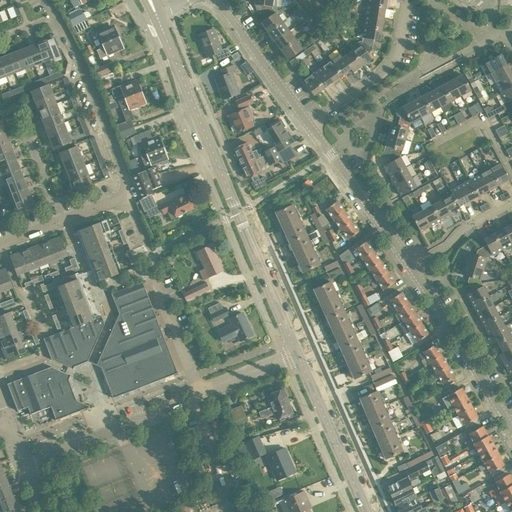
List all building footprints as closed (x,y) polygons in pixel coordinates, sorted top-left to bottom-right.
[(262,12),(262,13),(274,9),(274,10),(278,9),(278,0),(255,0),(254,4),(257,14),(262,12)] [(384,18),(386,7),(368,4),(366,16),(384,18)] [(261,22),(268,32),(283,21),(274,9),(262,13),(266,19),(261,22)] [(350,13),(345,12),(343,23),(353,25),(354,20),(349,19),(350,13)] [(70,20),(73,26),(86,20),(84,16),(83,13),(70,20)] [(366,16),(364,27),(382,29),(384,18),(366,16)] [(88,24),(86,20),(73,26),(77,33),(90,27),(88,24)] [(268,32),(275,41),(289,30),(283,21),(268,32)] [(380,41),(382,29),(364,27),(362,41),(373,47),(374,40),(380,41)] [(97,39),(100,45),(119,36),(116,30),(115,31),(114,29),(108,32),(107,30),(104,32),(103,31),(98,34),(99,38),(97,39)] [(198,34),(206,57),(212,55),(215,61),(230,55),(228,48),(221,50),(214,29),(198,34)] [(275,41),(281,50),(296,40),(289,30),(275,41)] [(122,43),(119,36),(100,45),(102,49),(97,51),(100,59),(108,56),(108,55),(113,53),(113,52),(116,51),(115,48),(121,45),(121,44),(122,43)] [(46,40),(36,44),(43,62),(53,58),(54,60),(60,57),(53,39),(47,41),(46,40)] [(296,40),(281,50),(288,60),(303,49),(296,40)] [(362,41),(362,42),(360,41),(350,48),(352,51),(363,65),(372,59),(368,53),(372,50),(373,47),(362,41)] [(36,44),(27,47),(34,65),(43,62),(36,44)] [(25,69),(34,65),(27,47),(17,51),(25,69)] [(320,53),(316,49),(311,53),(314,57),(320,53)] [(15,73),(25,69),(17,51),(8,55),(15,73)] [(363,65),(352,51),(343,57),(351,68),(351,69),(353,72),(363,65)] [(237,52),(231,56),(234,61),(240,57),(237,52)] [(342,75),(351,69),(351,68),(343,57),(341,54),(331,61),(342,75)] [(485,76),(490,73),(506,65),(500,54),(485,63),(480,65),(485,76)] [(0,62),(6,77),(15,73),(8,55),(0,58),(0,62)] [(331,61),(322,67),(332,82),(342,75),(331,61)] [(95,78),(97,77),(97,78),(110,72),(108,68),(106,65),(92,71),(95,78)] [(222,99),(239,94),(231,73),(236,72),(234,65),(220,70),(223,76),(215,79),(222,99)] [(490,73),(496,83),(511,75),(506,65),(490,73)] [(322,67),(313,74),(323,88),(332,82),(322,67)] [(323,88),(313,74),(303,81),(314,95),(323,88)] [(452,80),(461,96),(471,90),(462,75),(452,80)] [(496,83),(501,93),(511,87),(511,76),(511,75),(496,83)] [(102,90),(111,87),(110,83),(109,80),(100,84),(102,90)] [(452,80),(442,86),(450,101),(461,96),(452,80)] [(480,91),(477,86),(474,81),(470,83),(475,94),(480,91)] [(35,101),(53,94),(49,84),(31,91),(35,101)] [(116,98),(118,101),(142,92),(139,85),(138,86),(137,84),(131,87),(130,85),(126,86),(121,88),(120,86),(111,90),(115,99),(116,98)] [(442,86),(432,91),(440,107),(450,101),(442,86)] [(511,87),(501,93),(506,103),(510,101),(511,99),(511,87)] [(432,91),(422,96),(430,112),(440,107),(432,91)] [(144,98),(142,92),(118,101),(126,122),(116,126),(119,133),(133,127),(130,121),(134,120),(129,110),(145,104),(143,99),(144,98)] [(56,103),(53,94),(35,101),(38,110),(56,103)] [(108,105),(114,103),(111,95),(105,98),(108,105)] [(229,116),(236,133),(252,126),(248,117),(252,116),(247,105),(252,103),(249,96),(235,101),(239,111),(229,116)] [(421,117),(430,112),(422,96),(413,101),(417,110),(421,117)] [(413,101),(402,107),(397,110),(396,112),(401,115),(400,117),(410,125),(411,122),(421,117),(417,110),(413,101)] [(114,103),(108,105),(110,110),(117,108),(115,102),(114,103)] [(60,113),(56,103),(38,110),(42,120),(60,113)] [(473,105),(478,114),(482,111),(478,103),(473,105)] [(491,111),(486,114),(489,118),(497,113),(495,109),(490,111),(491,111)] [(457,113),(462,122),(466,120),(461,111),(457,113)] [(64,122),(60,113),(42,120),(45,129),(64,122)] [(462,122),(457,113),(453,116),(458,124),(462,122)] [(392,123),(388,134),(406,140),(410,125),(400,117),(398,125),(392,123)] [(274,147),(276,153),(289,146),(286,140),(289,138),(283,128),(285,127),(280,119),(277,121),(278,123),(266,130),(276,146),(274,147)] [(45,129),(49,139),(67,132),(64,122),(45,129)] [(441,133),(446,131),(441,122),(437,124),(441,133)] [(497,134),(506,129),(504,125),(495,130),(497,134)] [(134,130),(133,127),(119,133),(121,138),(135,133),(134,130)] [(432,138),(436,136),(431,127),(427,130),(432,138)] [(506,129),(497,134),(499,138),(508,133),(506,129)] [(0,144),(9,141),(5,131),(0,133),(0,144)] [(140,156),(144,155),(163,147),(161,141),(160,141),(159,139),(152,142),(148,131),(133,137),(138,149),(138,150),(140,156)] [(71,141),(67,132),(49,139),(53,148),(71,141)] [(391,147),(388,158),(401,157),(406,140),(388,134),(385,145),(391,147)] [(0,155),(12,150),(9,141),(0,144),(0,155)] [(254,161),(264,156),(259,158),(256,150),(252,152),(247,143),(233,150),(235,154),(234,155),(235,158),(236,158),(241,167),(254,161)] [(59,153),(62,162),(81,155),(77,146),(59,153)] [(295,157),(289,146),(276,153),(265,158),(264,156),(254,161),(241,167),(247,180),(250,178),(252,182),(259,179),(257,175),(261,173),(258,166),(260,164),(266,161),(268,165),(280,160),(282,164),(295,157)] [(166,153),(163,147),(144,155),(145,158),(142,160),(145,167),(157,163),(156,162),(160,161),(159,158),(165,155),(165,154),(166,153)] [(276,153),(274,147),(262,153),(264,156),(265,158),(276,153)] [(0,166),(16,160),(12,150),(0,155),(0,166)] [(62,162),(66,172),(84,165),(81,155),(62,162)] [(385,165),(390,175),(406,166),(401,157),(388,158),(390,162),(385,165)] [(135,158),(128,161),(132,173),(133,175),(141,172),(136,158),(135,158)] [(20,169),(16,160),(0,166),(0,171),(2,176),(20,169)] [(429,160),(425,162),(422,164),(425,170),(428,168),(431,173),(435,171),(429,160)] [(501,163),(491,168),(499,184),(510,179),(501,163)] [(66,172),(70,182),(88,175),(84,165),(66,172)] [(390,175),(395,185),(411,176),(406,166),(390,175)] [(132,175),(142,199),(145,198),(145,197),(151,194),(152,193),(151,189),(160,185),(153,167),(132,175)] [(491,168),(480,174),(489,190),(499,184),(491,168)] [(24,179),(20,169),(2,176),(6,186),(24,179)] [(318,174),(309,179),(314,187),(323,181),(318,174)] [(480,174),(470,179),(479,195),(489,190),(480,174)] [(88,175),(70,182),(74,192),(92,185),(88,175)] [(411,176),(395,185),(401,195),(417,187),(411,176)] [(7,190),(9,195),(27,188),(24,179),(6,186),(3,187),(5,191),(7,190)] [(470,179),(460,185),(469,201),(479,195),(470,179)] [(307,181),(302,184),(306,191),(311,188),(307,181)] [(469,201),(460,185),(450,190),(452,194),(459,206),(469,201)] [(31,197),(27,188),(9,195),(13,204),(31,197)] [(298,194),(296,190),(283,196),(285,200),(298,194)] [(145,198),(142,199),(139,200),(144,211),(156,206),(151,194),(145,197),(145,198)] [(442,199),(451,215),(461,209),(459,206),(452,194),(442,199)] [(170,220),(177,216),(179,218),(182,216),(183,213),(193,208),(187,196),(182,198),(181,196),(160,207),(163,214),(167,212),(170,220)] [(13,204),(17,214),(35,207),(31,197),(13,204)] [(442,199),(432,204),(441,220),(451,215),(442,199)] [(325,210),(325,211),(324,212),(327,217),(329,215),(333,220),(344,211),(336,201),(325,210)] [(432,204),(422,210),(431,226),(441,220),(432,204)] [(288,243),(305,235),(292,205),(275,213),(288,243)] [(431,226),(422,210),(412,216),(420,231),(431,226)] [(351,221),(344,211),(333,220),(340,230),(351,221)] [(359,231),(351,221),(340,230),(338,231),(341,236),(344,235),(348,240),(359,231)] [(81,241),(105,232),(101,222),(77,231),(81,241)] [(511,243),(504,228),(494,233),(502,249),(511,244),(511,243)] [(109,242),(105,232),(81,241),(85,251),(109,242)] [(490,256),(502,249),(494,233),(484,238),(487,244),(482,247),(490,256)] [(305,235),(288,243),(302,273),(319,265),(305,235)] [(50,240),(57,259),(68,255),(60,236),(50,240)] [(47,263),(57,259),(50,240),(40,244),(47,263)] [(358,255),(362,260),(373,252),(366,241),(355,249),(355,250),(353,251),(356,256),(358,255)] [(85,251),(89,261),(113,252),(109,242),(85,251)] [(37,267),(47,263),(40,244),(30,248),(37,267)] [(197,252),(208,277),(222,270),(210,246),(197,252)] [(470,252),(466,263),(483,268),(487,257),(490,256),(482,247),(477,249),(476,254),(470,252)] [(27,271),(37,267),(30,248),(20,252),(27,271)] [(346,270),(351,267),(348,262),(354,259),(348,249),(339,256),(346,270)] [(27,271),(20,252),(10,256),(17,275),(27,271)] [(117,262),(113,252),(89,261),(93,272),(117,262)] [(380,262),(373,252),(362,260),(369,270),(380,262)] [(324,267),(326,271),(338,266),(336,261),(324,267)] [(117,262),(93,272),(97,282),(121,273),(117,262)] [(369,270),(375,280),(376,280),(387,273),(380,262),(369,270)] [(483,268),(466,263),(463,274),(469,276),(467,281),(469,284),(481,282),(480,279),(483,268)] [(5,268),(0,270),(0,286),(2,291),(12,288),(5,268)] [(342,273),(340,268),(327,274),(329,278),(342,273)] [(395,283),(387,273),(376,280),(375,280),(371,283),(374,288),(379,285),(383,291),(395,283)] [(55,287),(57,294),(82,284),(78,274),(75,274),(59,280),(58,277),(52,280),(53,282),(44,286),(43,283),(40,285),(43,292),(55,287)] [(119,314),(105,344),(125,393),(163,379),(154,356),(169,350),(142,282),(111,294),(119,314)] [(327,320),(343,312),(330,282),(313,290),(327,320)] [(467,294),(472,304),(488,295),(481,282),(469,284),(473,291),(467,294)] [(86,296),(82,284),(57,294),(62,305),(86,296)] [(206,284),(192,290),(184,293),(187,299),(194,296),(208,289),(206,284)] [(357,292),(363,290),(359,284),(354,286),(357,292)] [(363,290),(357,292),(365,307),(380,298),(376,293),(367,297),(363,290)] [(390,300),(396,311),(408,303),(401,293),(390,300)] [(472,304),(478,314),(494,305),(488,295),(472,304)] [(62,305),(66,317),(91,307),(86,296),(62,305)] [(220,302),(208,308),(214,322),(228,315),(225,308),(223,309),(220,302)] [(378,302),(366,310),(370,317),(382,310),(383,309),(378,302)] [(403,321),(415,314),(408,303),(396,311),(403,321)] [(364,311),(361,304),(356,306),(360,313),(364,311)] [(478,314),(483,324),(499,315),(494,305),(478,314)] [(70,328),(74,327),(95,319),(91,307),(66,317),(70,328)] [(360,313),(364,321),(368,318),(364,311),(360,313)] [(0,327),(13,322),(9,312),(0,315),(0,327)] [(357,342),(343,312),(327,320),(340,349),(357,342)] [(239,341),(252,335),(241,313),(229,319),(231,324),(217,331),(222,342),(236,336),(239,341)] [(403,321),(399,323),(406,334),(422,324),(415,314),(403,321)] [(489,334),(492,332),(505,325),(499,315),(483,324),(489,334)] [(358,328),(366,324),(367,328),(372,326),(368,318),(364,321),(356,324),(358,328)] [(0,327),(0,338),(17,332),(13,322),(0,327)] [(511,330),(508,323),(505,325),(492,332),(498,342),(511,334),(511,330)] [(428,335),(422,324),(406,334),(413,345),(428,335)] [(367,328),(371,335),(376,333),(372,326),(367,328)] [(0,338),(0,344),(2,350),(21,342),(17,332),(0,338)] [(390,344),(388,338),(387,338),(385,333),(380,335),(385,347),(390,344)] [(511,334),(498,342),(503,352),(511,347),(511,334)] [(21,342),(2,350),(6,360),(25,353),(21,342)] [(357,342),(340,349),(354,379),(370,372),(357,342)] [(390,344),(385,347),(393,361),(402,356),(397,347),(393,349),(390,344)] [(434,345),(423,353),(419,355),(423,360),(426,358),(429,363),(441,356),(434,345)] [(511,360),(511,347),(503,352),(499,354),(505,365),(511,360)] [(384,355),(384,354),(381,349),(374,353),(376,359),(384,355)] [(169,350),(154,356),(163,379),(177,373),(169,350)] [(448,366),(441,356),(429,363),(436,374),(448,366)] [(99,358),(20,390),(40,442),(120,411),(99,358)] [(434,380),(438,377),(443,384),(454,377),(448,366),(436,374),(431,377),(434,380)] [(370,376),(372,380),(391,372),(389,368),(370,376)] [(393,375),(373,383),(375,388),(394,379),(393,375)] [(414,391),(412,387),(407,390),(410,396),(415,393),(414,391)] [(447,409),(453,405),(453,406),(467,398),(462,388),(442,399),(447,409)] [(256,406),(258,413),(288,402),(283,390),(267,396),(269,401),(256,406)] [(372,429),(389,422),(376,392),(359,399),(372,429)] [(472,408),(467,398),(453,406),(458,415),(458,416),(472,408)] [(292,413),(288,402),(258,413),(261,419),(274,414),(276,420),(292,413)] [(239,420),(243,418),(246,417),(242,405),(235,408),(239,420)] [(235,408),(228,410),(233,422),(234,421),(236,425),(244,422),(243,418),(239,420),(235,408)] [(478,418),(472,408),(458,416),(458,415),(452,418),(457,429),(478,418)] [(414,420),(418,418),(414,410),(410,412),(414,420)] [(418,427),(422,425),(421,422),(418,418),(414,420),(418,427)] [(421,422),(422,425),(426,434),(432,431),(427,420),(421,422)] [(389,422),(372,429),(385,460),(402,452),(389,422)] [(473,444),(473,445),(488,437),(483,427),(469,434),(471,439),(464,442),(467,448),(473,444)] [(178,511),(147,433),(74,462),(93,511),(178,511)] [(489,436),(488,437),(473,445),(479,454),(494,446),(489,436)] [(245,443),(252,459),(265,454),(257,437),(245,443)] [(442,462),(448,458),(445,452),(450,450),(446,441),(435,447),(442,462)] [(498,457),(499,456),(494,446),(479,454),(483,463),(484,464),(498,456),(498,457)] [(266,457),(276,481),(295,473),(284,449),(266,457)] [(406,463),(408,467),(433,455),(431,450),(406,463)] [(439,474),(443,472),(436,456),(432,458),(439,474)] [(484,464),(483,463),(478,466),(481,471),(487,468),(490,474),(504,466),(498,457),(498,456),(484,464)] [(429,469),(426,461),(406,471),(408,477),(412,478),(429,469)] [(436,475),(438,480),(446,476),(443,472),(439,474),(436,475)] [(0,487),(8,484),(4,473),(0,474),(0,487)] [(458,478),(455,473),(449,476),(452,481),(458,478)] [(492,497),(500,493),(511,485),(511,482),(508,475),(495,482),(498,487),(489,491),(492,497)] [(458,478),(452,481),(458,494),(470,488),(466,482),(461,485),(458,478)] [(387,490),(391,499),(406,491),(411,489),(407,479),(388,487),(389,489),(387,490)] [(0,500),(13,496),(8,484),(0,487),(0,500)] [(445,498),(453,494),(449,485),(441,489),(445,498)] [(511,485),(500,493),(505,502),(511,498),(511,485)] [(438,501),(444,498),(439,488),(433,491),(438,501)] [(416,499),(415,497),(411,489),(406,491),(391,499),(395,507),(397,506),(398,508),(416,499)] [(285,500),(290,511),(309,511),(304,500),(307,499),(304,492),(285,500)] [(4,511),(17,507),(13,496),(0,500),(0,508),(1,511),(4,511)] [(421,509),(416,499),(398,508),(399,509),(397,510),(397,511),(414,511),(415,511),(421,509)]
